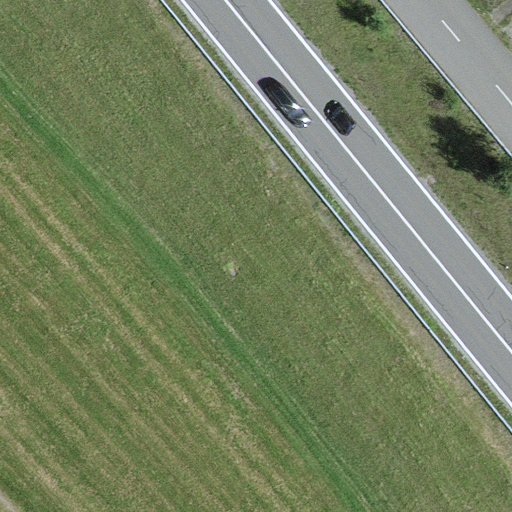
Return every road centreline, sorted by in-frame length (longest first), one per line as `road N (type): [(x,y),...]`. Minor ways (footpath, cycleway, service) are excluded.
road 1 (trunk): [(511,353),(224,0)]
road 2 (tertiary): [(511,101),(424,0)]
